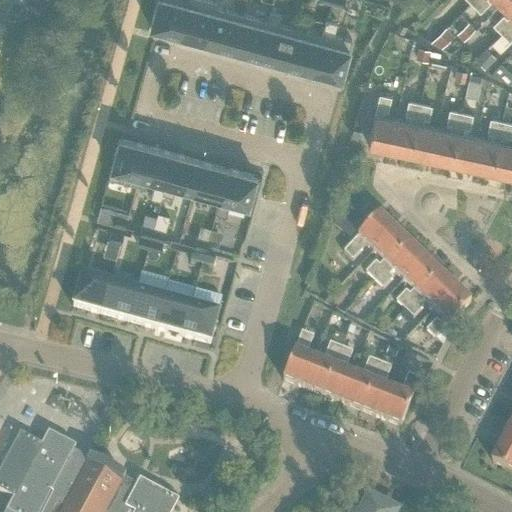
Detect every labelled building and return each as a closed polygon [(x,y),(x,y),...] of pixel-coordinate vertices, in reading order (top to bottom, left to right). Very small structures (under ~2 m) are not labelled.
[(177,34),(186,0),(156,0),(150,27),(177,34)] [(186,0),(177,34),(204,42),(214,7),(215,7),(216,3),(215,2),(206,0),(186,0)] [(496,0),(501,4),(504,0),(474,0),(472,3),(480,11),(490,1),(488,0),(496,0)] [(502,32),(511,22),(511,0),(504,0),(501,4),(510,14),(507,18),(503,14),(493,24),(502,32)] [(215,7),(214,7),(204,42),(231,49),(241,14),(215,7)] [(267,22),(268,22),(259,57),(286,64),(295,29),(294,29),(278,25),(280,15),(271,12),(270,12),(267,22)] [(259,57),(268,22),(267,22),(241,14),(231,49),(243,52),(259,57)] [(294,29),(295,29),(286,64),(313,72),(323,37),(321,36),(305,32),(307,22),(298,20),(297,19),(294,29)] [(511,22),(502,32),(511,41),(511,40),(511,22)] [(468,25),(459,34),(464,39),(473,30),(468,25)] [(445,29),(431,43),(440,48),(452,36),(445,29)] [(313,72),(341,79),(351,40),(324,32),(322,32),(321,36),(323,37),(313,72)] [(398,42),(395,53),(406,55),(409,44),(408,44),(409,39),(400,36),(399,42),(398,42)] [(483,52),(476,59),(484,67),(492,60),(483,52)] [(446,60),(431,57),(429,66),(444,69),(446,60)] [(129,75),(148,82),(152,72),(133,65),(129,75)] [(482,76),(469,73),(466,86),(479,89),(482,76)] [(367,144),(388,149),(395,117),(382,115),(383,109),(388,110),(391,97),(378,95),(374,113),(367,144)] [(388,149),(408,153),(419,104),(407,101),(404,114),(409,115),(408,120),(395,117),(388,149)] [(408,153),(429,158),(436,127),(422,124),(424,118),(428,120),(431,106),(419,104),(408,153)] [(429,158),(450,162),(461,112),(448,110),(445,123),(450,124),(449,130),(436,127),(429,158)] [(450,162),(470,167),(477,136),(463,133),(465,128),(470,129),(473,115),(461,112),(450,162)] [(470,167),(491,171),(502,121),(490,119),(487,133),(492,134),(491,139),(477,136),(470,167)] [(491,171),(511,176),(511,172),(511,143),(505,142),(506,137),(511,138),(511,131),(511,123),(502,121),(491,171)] [(108,178),(135,185),(137,186),(138,181),(137,181),(146,146),(119,139),(108,178)] [(174,154),(146,146),(137,181),(138,181),(163,188),(164,188),(174,154)] [(174,154),(164,188),(163,188),(162,193),(163,193),(173,196),(175,186),(192,191),(193,191),(201,161),(174,154)] [(201,161),(193,191),(192,191),(190,196),(191,196),(217,203),(219,203),(228,169),(201,161)] [(228,169),(219,203),(217,203),(215,213),(216,213),(225,216),(228,206),(246,211),(256,176),(228,169)] [(127,218),(115,215),(113,225),(125,228),(127,218)] [(362,243),(372,253),(394,230),(379,216),(357,238),(343,253),(352,261),(362,251),(358,247),(362,243)] [(295,223),(287,246),(303,250),(310,228),(295,223)] [(139,235),(151,238),(153,229),(142,225),(139,235)] [(206,225),(205,235),(224,237),(225,227),(206,225)] [(153,229),(151,238),(162,241),(165,232),(153,229)] [(121,243),(123,234),(111,230),(109,240),(121,243)] [(374,282),(409,245),(394,230),(372,253),(382,262),(379,266),(376,263),(366,274),(374,282)] [(151,238),(139,235),(137,244),(148,247),(151,238)] [(205,250),(208,240),(196,237),(194,246),(205,250)] [(162,241),(151,238),(148,247),(160,251),(162,241)] [(208,240),(205,250),(217,253),(220,244),(208,240)] [(403,282),(424,260),(409,245),(374,282),(383,290),(392,280),(389,276),(393,272),(403,282)] [(190,262),(201,265),(204,256),(192,252),(190,262)] [(215,259),(204,256),(201,265),(213,268),(215,259)] [(404,311),(440,274),(424,260),(403,282),(413,292),(409,295),(406,292),(396,303),(404,311)] [(73,307),(100,315),(110,280),(82,273),(73,307)] [(433,311),(455,289),(440,274),(404,311),(413,319),(423,308),(419,305),(423,301),(433,311)] [(100,315),(127,322),(137,288),(110,280),(100,315)] [(127,322),(155,330),(164,295),(137,288),(127,322)] [(426,332),(435,340),(448,326),(449,326),(470,303),(455,289),(433,311),(443,320),(439,324),(436,321),(426,332)] [(155,330),(182,337),(192,303),(164,295),(155,330)] [(219,310),(192,303),(182,337),(210,345),(219,310)] [(302,389),(313,360),(301,355),(303,349),(307,351),(313,338),(301,334),(303,328),(291,323),(282,346),(294,351),(282,381),(302,389)] [(302,389),(322,396),(341,349),(330,344),(325,358),(329,359),(327,365),(313,360),(302,389)] [(322,396),(341,404),(353,375),(340,370),(342,365),(346,366),(352,353),(341,349),(322,396)] [(341,404),(361,412),(380,364),(369,360),(363,373),(368,375),(366,380),(353,375),(341,404)] [(361,412),(380,420),(392,391),(379,385),(381,380),(385,382),(390,368),(380,364),(361,412)] [(405,396),(392,391),(380,420),(400,427),(411,398),(419,380),(408,376),(403,389),(407,390),(405,396)] [(511,425),(511,426),(502,445),(511,449),(511,425)] [(40,446),(19,435),(0,470),(0,493),(12,499),(5,511),(171,511),(177,502),(139,482),(137,486),(124,479),(124,478),(113,470),(101,464),(88,459),(88,460),(72,452),(75,448),(47,433),(40,446)] [(511,449),(502,445),(493,463),(511,473),(511,449)] [(220,488),(208,509),(213,511),(224,511),(234,495),(220,488)] [(392,511),(370,501),(368,501),(362,511),(392,511)]
